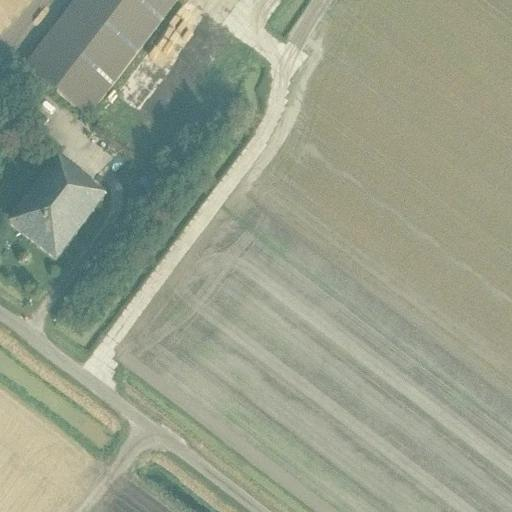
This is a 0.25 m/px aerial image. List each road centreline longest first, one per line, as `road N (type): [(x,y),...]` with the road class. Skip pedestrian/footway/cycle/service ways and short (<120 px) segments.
road 1 (track): [(319,0),(278,59),(275,107),(82,381)]
road 2 (unclassified): [(255,511),(0,319)]
